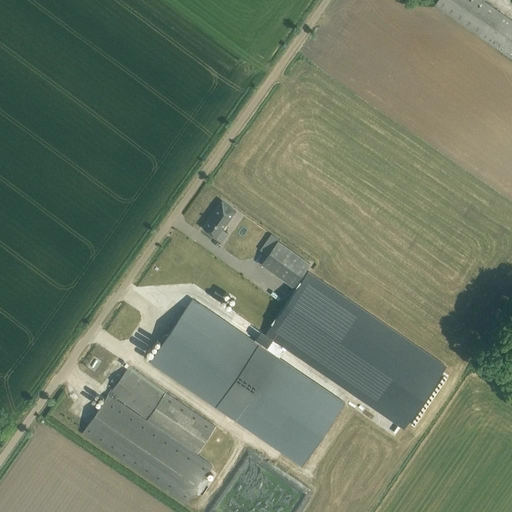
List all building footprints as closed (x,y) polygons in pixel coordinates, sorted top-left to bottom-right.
[(438,0),(434,5),(511,59),(511,20),(482,0),(438,0)] [(203,227),(217,237),(236,210),(222,200),(203,227)] [(262,263),(294,287),(311,263),(279,240),(262,263)] [(309,272),(266,334),(273,338),(273,339),(404,428),(408,422),(414,426),(448,375),(442,371),(446,365),(309,272)] [(345,402),(192,298),(150,361),(302,465),(345,402)] [(127,368),(82,432),(186,504),(196,489),(202,493),(209,483),(203,479),(212,466),(116,399),(118,396),(198,453),(216,426),(167,393),(124,361),(122,364),(127,368)]
